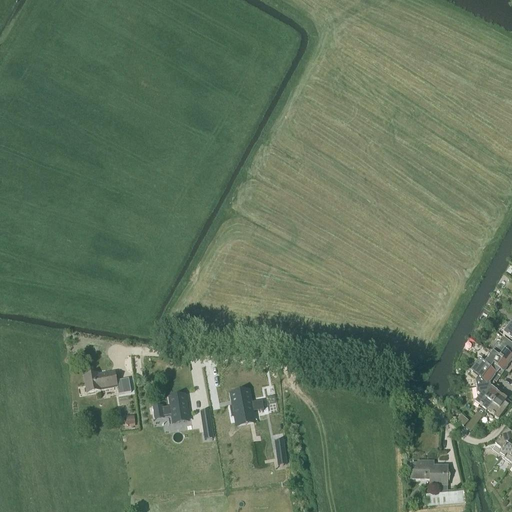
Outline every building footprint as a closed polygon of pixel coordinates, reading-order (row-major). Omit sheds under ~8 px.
[(511,324),(503,337),(511,343),(511,324)] [(503,363),(511,369),(511,346),(503,340),(500,344),(498,343),(490,353),(503,363)] [(508,376),(511,370),(511,369),(503,363),(490,353),(485,360),(486,362),(484,365),(478,361),(477,361),(491,372),(500,379),(505,373),(508,376)] [(496,384),(500,379),(491,372),(477,361),(472,368),(474,370),(471,374),(477,379),(475,382),(476,389),(489,387),(489,385),(492,381),(496,384)] [(128,380),(116,382),(114,373),(98,376),(97,375),(84,377),(87,394),(100,392),(100,390),(117,387),(118,396),(131,393),(128,380)] [(480,397),(474,404),(479,407),(478,409),(485,415),(502,392),(497,388),(494,392),(490,389),(489,387),(476,389),(477,395),(480,397)] [(252,413),(264,411),(262,402),(250,404),(248,392),(231,395),(233,407),(230,408),(231,417),(235,416),(237,427),(254,424),(252,413)] [(502,392),(485,415),(492,420),(494,418),(498,422),(510,405),(504,400),(507,396),(502,392)] [(162,408),(153,409),(155,420),(163,418),(163,417),(172,416),(173,424),(188,422),(184,397),(169,399),(170,408),(162,409),(162,408)] [(209,411),(200,413),(203,433),(212,431),(209,411)] [(463,427),(468,421),(460,415),(455,421),(463,427)] [(127,426),(135,425),(134,416),(126,417),(127,426)] [(470,433),(480,420),(475,416),(465,429),(470,433)] [(511,423),(495,447),(502,452),(506,447),(511,451),(511,450),(511,436),(511,435),(511,433),(511,423)] [(286,458),(283,442),(275,443),(277,459),(286,458)] [(511,467),(511,465),(511,450),(511,451),(506,447),(502,452),(498,457),(496,460),(498,462),(501,459),(510,466),(511,467)] [(446,493),(447,486),(447,469),(433,468),(433,463),(418,463),(418,466),(411,466),(411,480),(430,481),(430,486),(436,486),(436,494),(426,494),(427,507),(465,505),(463,491),(446,493)]
